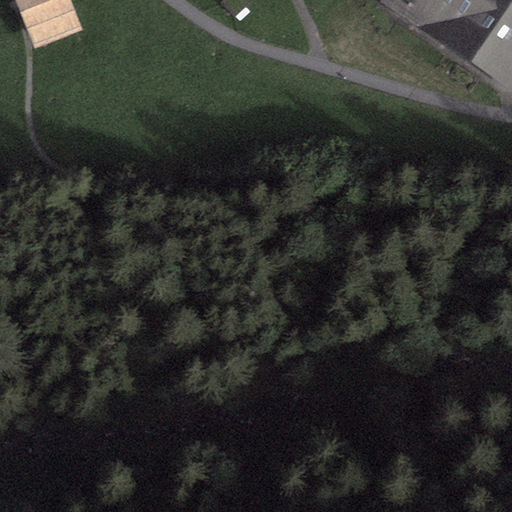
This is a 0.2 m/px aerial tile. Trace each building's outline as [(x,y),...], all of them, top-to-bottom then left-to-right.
[(24,0),(31,16),(65,2),(63,0),(24,0)] [(236,17),(253,0),(225,0),(222,3),(236,17)] [(511,0),(394,0),(393,2),(511,83),(511,0)] [(31,16),(36,28),(70,14),(65,2),(31,16)] [(70,14),(36,28),(41,42),(75,28),(70,14)]
